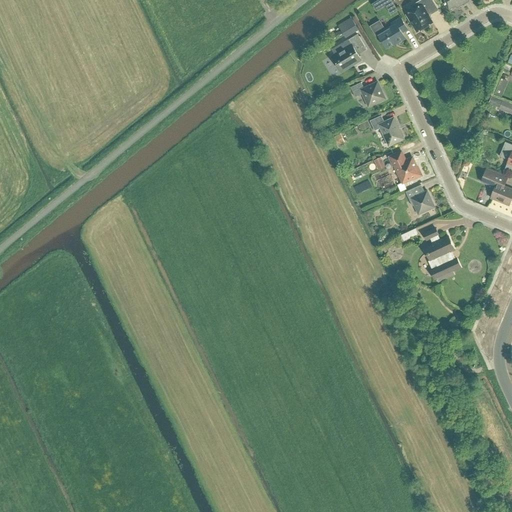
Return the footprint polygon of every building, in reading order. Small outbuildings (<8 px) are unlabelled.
[(439,10),(432,0),(421,0),(415,4),(417,8),(407,15),(417,31),(433,22),(429,16),(439,10)] [(442,0),(449,9),(460,3),(461,5),(468,1),(467,0),(442,0)] [(351,17),(338,25),(346,38),(359,30),(351,17)] [(379,21),(369,26),(375,36),(377,35),(386,50),(393,45),(394,47),(406,39),(403,33),(408,30),(408,29),(401,18),(390,23),(392,26),(384,30),(379,21)] [(367,49),(358,34),(349,39),(352,45),(332,57),(341,71),(354,63),(355,64),(362,60),(358,54),(367,49)] [(369,106),(385,98),(378,82),(364,88),(362,82),(351,87),(355,97),(363,93),(369,106)] [(499,109),(511,114),(511,104),(503,101),(499,109)] [(389,146),(404,139),(394,117),(384,122),(381,115),(370,120),(375,130),(381,128),(389,146)] [(350,139),(355,135),(351,129),(345,133),(350,139)] [(338,145),(345,142),(341,133),(334,137),(338,145)] [(511,144),(505,142),(500,156),(509,160),(505,168),(511,170),(511,144)] [(413,179),(422,175),(418,166),(417,167),(412,157),(405,161),(403,158),(404,157),(401,151),(388,157),(393,167),(395,166),(403,183),(413,178),(413,179)] [(385,166),(381,157),(374,160),(378,170),(385,166)] [(511,198),(511,188),(505,186),(509,177),(487,168),(481,183),(495,188),(491,198),(509,205),(511,198)] [(401,192),(406,189),(403,183),(398,185),(401,192)] [(435,207),(427,190),(424,192),(421,185),(406,192),(412,206),(414,205),(419,214),(435,207)] [(400,235),(403,242),(419,234),(416,228),(400,235)] [(439,234),(436,228),(424,233),(427,240),(431,238),(434,243),(425,247),(431,260),(434,259),(450,251),(454,249),(448,236),(440,240),(438,235),(439,234)] [(450,251),(434,259),(438,267),(431,270),(435,279),(437,278),(439,281),(454,274),(453,271),(461,267),(457,258),(454,260),(450,251)] [(388,288),(384,293),(390,297),(393,292),(388,288)]
